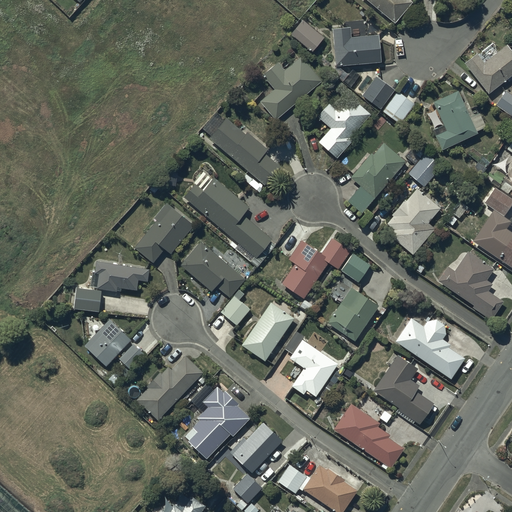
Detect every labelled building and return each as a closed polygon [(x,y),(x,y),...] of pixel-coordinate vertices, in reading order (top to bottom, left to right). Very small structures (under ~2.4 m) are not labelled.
[(366,0),(394,23),(412,2),(410,1),(410,0),(366,0)] [(302,19),(290,34),(312,52),(324,37),(302,19)] [(350,27),(332,28),(335,66),(381,62),(379,34),(351,37),(350,27)] [(488,94),(511,75),(511,51),(506,45),(484,63),(476,53),(464,63),(488,94)] [(275,120),(321,81),(300,56),(284,69),(278,62),(263,75),(275,89),(260,102),(275,120)] [(394,89),(376,76),(362,96),(380,109),(394,89)] [(441,120),(431,123),(436,136),(435,136),(442,150),(477,133),(476,131),(485,127),(479,113),(470,117),(458,90),(433,102),(441,120)] [(414,104),(398,91),(384,107),(401,121),(414,104)] [(511,94),(506,91),(495,105),(511,116),(511,94)] [(349,138),(369,115),(346,94),(334,108),(329,103),(318,116),(331,127),(318,142),(337,158),(352,140),(349,138)] [(221,124),(213,117),(203,129),(211,136),(209,138),(263,185),(280,166),(265,153),(268,150),(247,132),(245,134),(226,118),(221,124)] [(361,213),(405,162),(384,144),(374,155),(371,153),(350,177),(360,185),(347,201),(361,213)] [(425,187),(442,166),(420,148),(416,153),(411,149),(405,156),(415,164),(408,173),(425,187)] [(232,241),(229,245),(250,261),(251,261),(257,267),(276,245),(271,240),(271,239),(242,215),(249,207),(213,177),(203,189),(196,183),(184,196),(239,243),(237,245),(232,241)] [(511,198),(495,187),(485,203),(504,216),(511,204),(511,198)] [(406,201),(404,200),(392,215),(394,216),(387,224),(394,229),(389,235),(412,254),(435,228),(428,223),(440,209),(417,188),(406,201)] [(193,225),(165,203),(154,217),(156,219),(134,248),(152,262),(163,249),(170,254),(193,225)] [(511,232),(500,224),(484,248),(511,267),(511,232)] [(288,259),(295,264),(282,284),(304,298),(328,262),(338,269),(350,251),(331,238),(320,253),(301,240),(288,259)] [(219,252),(214,248),(211,251),(200,242),(180,265),(211,291),(216,286),(229,298),(245,279),(239,274),(242,270),(237,266),(234,270),(216,255),(219,252)] [(447,266),(437,280),(473,305),(472,307),(490,320),(503,301),(488,291),(493,285),(486,280),(493,269),(467,251),(454,271),(447,266)] [(353,253),(341,270),(358,282),(370,265),(353,253)] [(149,269),(96,261),(94,273),(98,274),(96,288),(116,291),(117,287),(136,290),(138,280),(147,281),(149,269)] [(378,306),(351,287),(327,322),(354,341),(378,306)] [(100,291),(76,288),(73,308),(98,311),(100,291)] [(249,309),(234,296),(220,312),(236,325),(249,309)] [(294,318),(271,302),(241,345),(265,361),(294,318)] [(411,318),(395,342),(451,379),(465,358),(449,347),(450,345),(442,340),(445,334),(446,334),(446,333),(446,332),(446,331),(446,330),(445,329),(445,328),(445,327),(444,326),(444,325),(443,325),(443,324),(442,323),(441,322),(440,322),(440,321),(439,321),(438,321),(437,320),(436,320),(435,320),(434,320),(433,320),(432,320),(431,320),(430,320),(429,320),(428,320),(428,321),(427,321),(426,322),(423,327),(411,318)] [(130,340),(109,319),(84,346),(105,366),(130,340)] [(319,322),(312,329),(323,338),(329,331),(319,322)] [(338,364),(302,340),(289,358),(303,368),(291,386),(303,394),(306,390),(314,396),(309,404),(317,410),(323,401),(316,396),(338,364)] [(143,354),(133,344),(119,358),(129,368),(143,354)] [(397,356),(394,354),(386,364),(390,366),(373,390),(399,408),(396,412),(413,423),(414,421),(419,425),(433,404),(416,391),(419,386),(410,379),(418,368),(397,355),(397,356)] [(203,372),(185,356),(172,371),(168,367),(162,373),(160,371),(146,386),(148,388),(136,400),(141,404),(158,420),(203,372)] [(223,392),(217,387),(202,402),(208,407),(197,418),(199,420),(184,435),(189,440),(188,441),(206,459),(230,434),(233,436),(250,417),(237,405),(238,404),(224,391),(223,392)] [(350,403),(333,429),(383,463),(381,466),(386,469),(388,466),(390,468),(404,448),(387,437),(389,434),(377,426),(379,423),(350,403)] [(252,473),(282,440),(262,422),(246,439),(244,437),(230,452),(252,473)] [(310,478),(289,464),(277,481),(295,493),(299,488),(302,490),(302,489),(304,489),(336,511),(342,511),(357,491),(343,481),(344,480),(327,468),(326,470),(319,464),(310,478)] [(262,488),(247,473),(233,489),(248,503),(262,488)] [(200,511),(205,506),(190,495),(180,509),(174,504),(168,511),(164,511),(161,509),(158,511),(200,511)] [(256,511),(258,510),(251,503),(243,510),(244,511),(256,511)]
